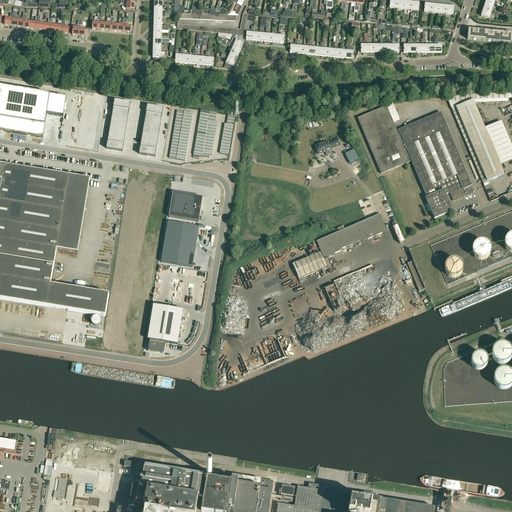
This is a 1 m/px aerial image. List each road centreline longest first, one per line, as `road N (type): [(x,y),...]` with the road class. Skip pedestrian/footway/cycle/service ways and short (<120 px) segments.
road 1 (unclassified): [(0,339),(157,364),(186,356),(206,327),(227,194),(212,175),(0,140)]
road 2 (residential): [(137,62),(238,76),(452,59)]
road 3 (residential): [(137,62),(85,43),(0,31)]
